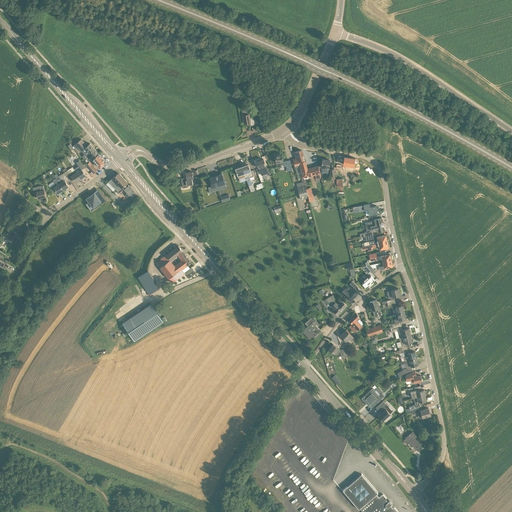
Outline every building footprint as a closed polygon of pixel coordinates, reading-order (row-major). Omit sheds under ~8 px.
[(246,109),(246,106),(241,107),(242,112),(243,116),(242,117),(243,119),(244,124),(250,123),(251,125),(254,125),(253,118),(250,119),(248,108),(246,109)] [(75,145),(74,146),(76,149),(78,148),(81,151),(81,152),(82,151),(84,154),(82,157),(83,158),(94,149),(90,144),(87,146),(81,139),(75,145)] [(93,159),(98,154),(94,149),(83,158),(86,160),(91,156),(93,159)] [(318,166),(307,169),(305,162),(301,150),(294,153),(295,159),(293,159),(295,167),(300,166),(302,177),(303,178),(315,175),(316,180),(321,179),(320,173),(318,166)] [(98,154),(93,159),(92,159),(100,168),(105,163),(105,162),(98,154)] [(283,162),(282,154),(275,155),(277,168),(286,167),(287,172),(291,171),(290,161),(283,162)] [(260,171),(267,169),(267,168),(266,166),(268,166),(267,163),(266,164),(265,162),(268,161),(266,155),(261,157),(262,160),(256,162),(260,171)] [(354,166),(355,159),(355,158),(341,156),(340,164),(344,165),(354,166)] [(328,169),(330,160),(322,159),(321,168),(328,169)] [(94,173),(97,170),(90,162),(86,165),(94,173)] [(248,165),(242,167),(245,177),(246,180),(250,192),(251,192),(254,191),(253,185),(252,184),(253,182),(250,180),(248,177),(252,175),(248,165)] [(242,167),(236,169),(239,179),(245,177),(242,167)] [(86,175),(81,168),(75,171),(80,179),(86,175)] [(65,172),(64,173),(67,177),(70,175),(71,176),(75,182),(80,179),(75,171),(75,170),(72,172),(71,170),(68,171),(68,170),(67,171),(65,172)] [(196,183),(195,178),(193,178),(193,176),(192,172),(186,173),(187,178),(181,179),(182,184),(183,188),(188,187),(188,185),(193,184),(193,183),(196,183)] [(68,178),(67,177),(64,173),(56,178),(63,189),(69,186),(66,182),(69,180),(68,178)] [(119,193),(124,189),(122,187),(127,182),(120,174),(118,174),(108,182),(119,193)] [(212,186),(208,187),(210,193),(218,190),(226,187),(225,184),(222,174),(210,178),(212,186)] [(56,178),(53,180),(55,184),(50,188),(53,194),(56,192),(58,193),(63,189),(56,178)] [(308,198),(304,182),(301,182),(296,184),(300,200),(308,198)] [(134,202),(139,198),(129,185),(124,190),(134,202)] [(46,196),(43,187),(35,189),(36,192),(38,200),(43,199),(42,197),(46,196)] [(89,202),(86,204),(89,209),(93,206),(93,207),(99,203),(101,205),(106,200),(101,194),(97,197),(94,193),(87,198),(89,202)] [(370,207),(370,204),(363,205),(363,207),(364,210),(368,209),(369,215),(378,213),(376,206),(370,207)] [(275,214),(282,211),(280,206),(273,208),(275,214)] [(368,228),(369,227),(383,224),(383,222),(382,219),(381,219),(380,217),(380,215),(377,216),(374,216),(374,217),(375,223),(373,223),(370,224),(370,222),(365,223),(366,226),(366,228),(368,228)] [(14,241),(18,234),(6,227),(3,234),(14,241)] [(372,245),(387,242),(386,235),(377,237),(378,241),(377,241),(375,241),(375,240),(371,241),(372,245)] [(387,242),(372,245),(362,247),(362,250),(367,249),(368,252),(372,251),(372,248),(379,246),(380,250),(388,248),(387,242)] [(183,267),(181,264),(184,262),(182,260),(181,258),(185,254),(179,246),(167,255),(157,262),(157,263),(172,282),(185,274),(184,273),(181,269),(183,267)] [(181,264),(183,267),(191,262),(185,254),(181,258),(182,260),(184,262),(181,264)] [(383,262),(391,260),(390,254),(386,255),(386,254),(377,256),(376,254),(369,255),(370,261),(382,259),(383,262)] [(383,262),(378,263),(379,270),(388,268),(388,267),(392,266),(391,260),(383,262)] [(366,266),(371,271),(374,274),(376,272),(370,265),(366,266)] [(184,273),(185,274),(189,279),(196,273),(191,267),(184,273)] [(149,295),(159,288),(148,271),(138,278),(144,288),(141,289),(144,294),(147,292),(149,295)] [(375,280),(371,276),(368,278),(368,277),(364,281),(365,282),(362,284),(366,288),(368,286),(369,287),(373,283),(372,282),(375,280)] [(351,291),(356,295),(361,290),(352,282),(348,285),(353,289),(351,291)] [(387,304),(395,302),(394,297),(400,295),(398,288),(391,290),(391,291),(387,292),(388,298),(387,298),(389,298),(390,300),(386,301),(387,303),(387,304)] [(356,295),(351,291),(349,293),(344,289),(341,292),(351,301),(356,295)] [(335,302),(333,295),(325,300),(335,308),(334,310),(336,312),(335,313),(338,315),(347,305),(341,300),(342,302),(340,304),(339,303),(338,304),(335,301),(335,302)] [(377,305),(376,300),(370,302),(371,306),(370,306),(370,307),(371,309),(371,310),(372,309),(374,316),(378,315),(379,317),(382,316),(378,304),(377,305)] [(134,341),(163,322),(151,304),(122,323),(134,341)] [(397,313),(404,311),(402,305),(395,307),(397,313)] [(390,328),(401,325),(400,322),(402,322),(401,320),(406,318),(404,311),(397,313),(398,317),(394,320),(395,323),(392,324),(393,327),(390,328)] [(354,332),(362,325),(357,321),(360,318),(359,317),(356,314),(349,320),(352,324),(349,327),(354,332)] [(317,337),(316,334),(321,330),(316,325),(318,323),(313,317),(305,323),(308,326),(302,331),(310,340),(313,337),(314,338),(319,336),(317,337)] [(368,337),(383,332),(380,325),(366,330),(368,337)] [(399,338),(410,335),(408,328),(403,330),(402,328),(401,325),(390,328),(391,332),(397,331),(399,338)] [(354,338),(346,330),(343,333),(342,333),(341,334),(341,335),(346,341),(349,338),(352,341),(354,338)] [(394,352),(407,349),(406,343),(412,342),(410,335),(399,338),(398,338),(400,342),(401,346),(398,347),(399,350),(393,352),(394,352)] [(346,356),(343,349),(341,350),(333,344),(329,349),(335,354),(335,353),(337,355),(340,351),(342,358),(346,356)] [(405,361),(416,358),(415,351),(408,353),(407,349),(394,352),(395,355),(396,357),(400,355),(400,357),(403,356),(405,361)] [(405,375),(413,371),(412,369),(412,368),(411,367),(418,365),(416,358),(405,361),(404,361),(405,365),(404,365),(404,366),(405,369),(397,373),(400,378),(398,379),(398,380),(401,378),(405,375)] [(413,371),(405,375),(406,381),(410,380),(411,383),(422,381),(421,376),(417,377),(417,375),(416,375),(415,371),(413,371)] [(336,374),(332,377),(337,385),(341,382),(336,374)] [(413,398),(425,395),(424,390),(420,391),(419,386),(408,389),(409,392),(410,392),(412,398),(413,398)] [(372,388),(361,399),(368,406),(370,406),(372,408),(385,397),(382,393),(379,396),(372,388)] [(411,411),(418,408),(421,406),(422,406),(421,402),(426,400),(425,395),(413,398),(415,404),(409,407),(410,411),(411,410),(411,411)] [(393,411),(386,403),(380,408),(381,409),(380,411),(381,412),(377,415),(382,420),(393,411)] [(418,408),(411,411),(413,414),(418,413),(418,415),(421,414),(423,418),(430,415),(428,408),(419,411),(418,408)] [(422,443),(412,432),(405,438),(406,438),(404,441),(407,444),(409,442),(415,449),(422,443)] [(397,511),(398,511),(395,508),(392,508),(391,505),(392,505),(392,504),(389,501),(388,501),(386,498),(383,494),(379,497),(376,494),(378,493),(362,474),(343,490),(359,509),(360,509),(362,511),(397,511)]
